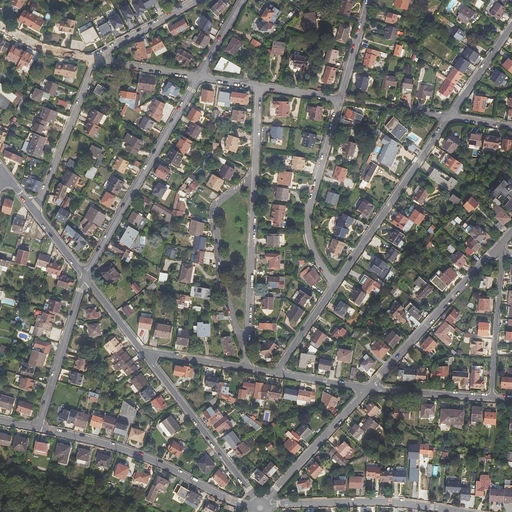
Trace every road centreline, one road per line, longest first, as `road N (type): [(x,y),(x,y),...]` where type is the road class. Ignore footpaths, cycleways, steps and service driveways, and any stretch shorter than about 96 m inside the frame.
road 1 (residential): [(261,504),(237,503),(125,452),(41,429)]
road 2 (residential): [(198,77),(85,277)]
road 3 (residential): [(449,116),(333,285)]
road 4 (residential): [(461,511),(390,502),(261,504)]
road 5 (residential): [(339,99),(307,231),(333,285)]
road 6 (residential): [(369,388),(497,249)]
road 7 (residential): [(149,357),(261,504)]
road 8 (residential): [(253,177),(214,214),(224,291),(247,338)]
road 9 (residential): [(95,60),(32,210)]
road 10 (residential): [(253,177),(247,338)]
road 11 (residential): [(261,504),(369,388)]
road 12 (residential): [(41,429),(85,277)]
road 13 (residential): [(491,398),(501,252)]
road 14 (residential): [(491,398),(369,388)]
road 15 (residential): [(200,0),(95,60)]
